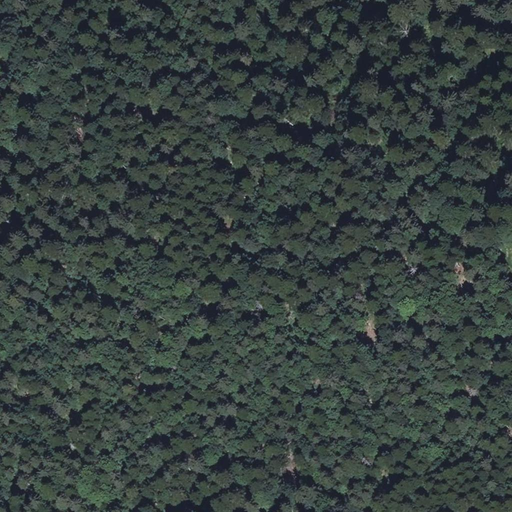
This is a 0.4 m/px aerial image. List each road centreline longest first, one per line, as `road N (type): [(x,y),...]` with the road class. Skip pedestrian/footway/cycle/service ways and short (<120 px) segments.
road 1 (track): [(0,74),(64,113),(169,112),(271,155),(334,168),(371,161),(417,183),(452,227),(511,269)]
road 2 (track): [(361,0),(387,16),(511,33)]
